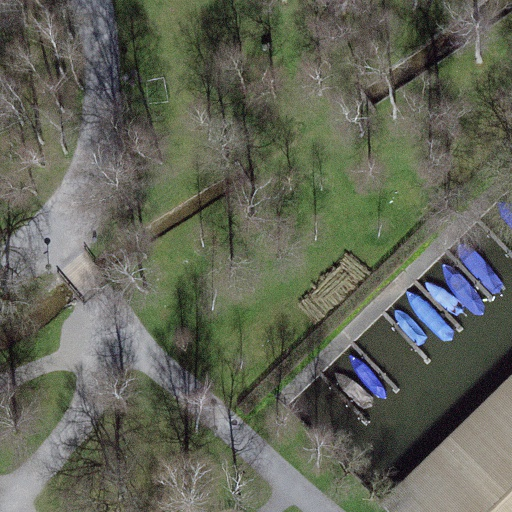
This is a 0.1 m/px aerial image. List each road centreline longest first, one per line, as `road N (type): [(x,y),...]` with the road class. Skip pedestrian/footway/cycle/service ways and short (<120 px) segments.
road 1 (track): [(90,0),(103,67),(96,156),(52,234),(0,268)]
road 2 (track): [(129,327),(326,511)]
road 3 (track): [(14,511),(129,327)]
road 4 (track): [(52,234),(129,327)]
